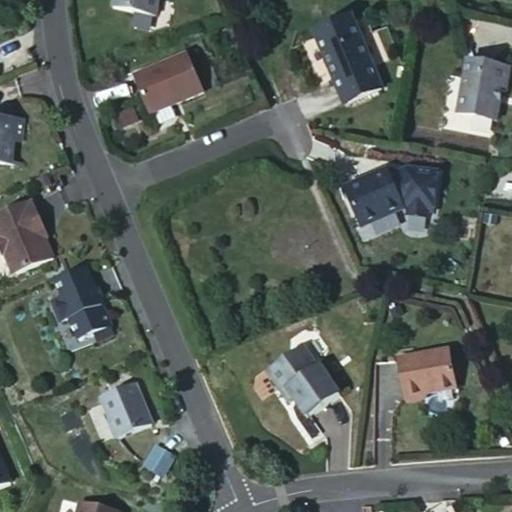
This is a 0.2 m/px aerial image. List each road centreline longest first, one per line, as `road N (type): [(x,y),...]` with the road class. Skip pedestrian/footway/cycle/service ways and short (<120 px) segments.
road 1 (residential): [(107,188),(240,511)]
road 2 (residential): [(511,471),(310,490),(241,511)]
road 3 (residential): [(107,188),(275,120),(295,129)]
road 4 (residential): [(54,0),(69,94),(107,188)]
